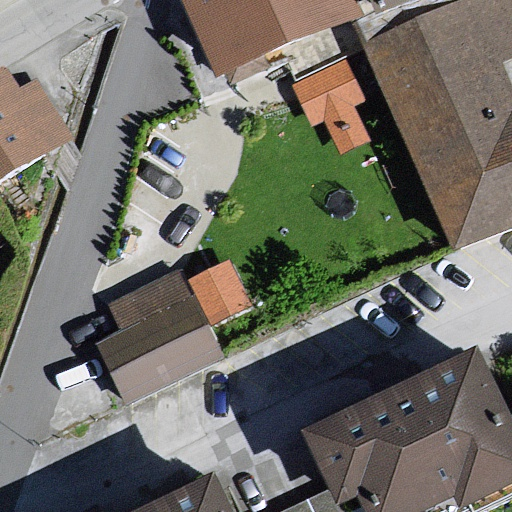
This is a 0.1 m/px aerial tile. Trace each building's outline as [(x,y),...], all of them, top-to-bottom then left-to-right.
[(357,0),(186,0),(217,75),(364,15),(357,0)] [(511,4),(510,0),(483,0),(374,48),(390,87),(455,243),(511,220),(511,92),(499,60),(511,52),(511,4)] [(296,69),(317,116),(367,94),(346,47),(296,69)] [(4,81),(0,83),(0,192),(62,143),(35,91),(17,99),(4,81)] [(221,359),(177,270),(112,303),(123,329),(99,343),(128,403),(221,359)] [(511,425),(481,354),(311,428),(344,503),(370,491),(378,511),(418,511),(511,471),(511,425)] [(233,511),(217,477),(141,511),(233,511)]
